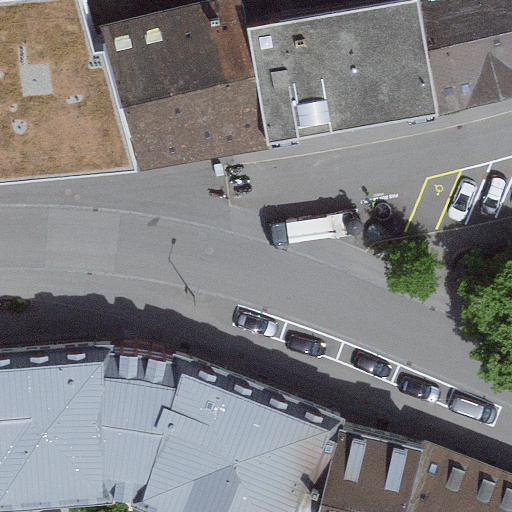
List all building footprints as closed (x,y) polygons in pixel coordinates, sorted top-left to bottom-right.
[(0,0),(0,164),(142,147),(104,0),(0,0)] [(104,0),(142,147),(270,130),(248,0),(104,0)] [(248,0),(270,130),(443,101),(424,0),(248,0)] [(511,78),(511,0),(424,0),(443,101),(511,78)] [(101,473),(150,471),(141,497),(181,511),(511,511),(511,475),(186,352),(179,372),(108,375),(107,358),(0,363),(0,497),(102,492),(101,473)]
